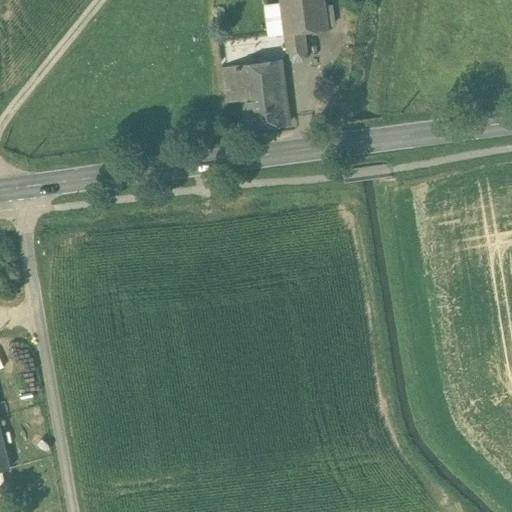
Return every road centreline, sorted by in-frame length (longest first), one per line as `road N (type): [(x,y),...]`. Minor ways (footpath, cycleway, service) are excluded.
road 1 (secondary): [(14,186),(511,122)]
road 2 (unclassified): [(14,186),(72,511)]
